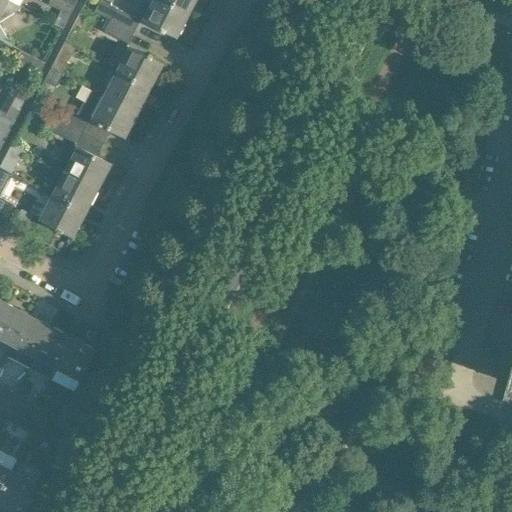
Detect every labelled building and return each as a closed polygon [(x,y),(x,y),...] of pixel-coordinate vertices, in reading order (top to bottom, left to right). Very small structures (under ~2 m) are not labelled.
[(0,0),(0,39),(11,46),(0,27),(0,24),(15,15),(20,5),(9,0),(0,0)] [(70,15),(75,5),(66,1),(64,0),(53,0),(50,5),(70,15)] [(97,11),(112,19),(135,30),(140,20),(103,0),(97,11)] [(168,0),(156,0),(145,21),(162,29),(161,31),(165,33),(166,31),(176,36),(190,10),(168,0)] [(168,0),(190,10),(194,0),(168,0)] [(129,42),(135,30),(112,19),(106,30),(129,42)] [(22,52),(45,63),(49,56),(26,44),(22,52)] [(153,57),(149,55),(148,56),(131,48),(119,71),(150,87),(162,64),(152,58),(153,57)] [(39,74),(45,63),(22,52),(17,62),(39,74)] [(52,66),(63,72),(69,61),(58,55),(52,66)] [(150,87),(119,71),(106,96),(137,112),(150,87)] [(103,125),(124,136),(137,112),(106,96),(93,89),(87,101),(84,100),(77,114),(89,120),(88,121),(93,123),(94,122),(94,121),(99,123),(99,125),(103,127),(103,125)] [(7,115),(16,119),(24,104),(15,99),(7,115)] [(59,119),(83,132),(88,121),(89,120),(77,114),(65,108),(59,119)] [(0,130),(8,135),(16,119),(7,115),(0,127),(0,130)] [(75,147),(83,132),(59,119),(51,134),(75,147)] [(0,166),(14,173),(25,152),(12,145),(0,166)] [(79,148),(67,171),(97,188),(110,163),(79,148)] [(0,198),(0,199),(14,173),(0,166),(0,198)] [(86,210),(97,188),(67,171),(55,194),(86,210)] [(86,210),(55,194),(42,220),(59,229),(58,231),(62,233),(63,231),(72,236),(86,210)] [(0,198),(0,225),(3,227),(14,205),(0,199),(0,198)] [(0,299),(0,319),(8,304),(0,299)] [(0,319),(0,338),(15,346),(30,315),(8,304),(0,319)] [(52,327),(30,315),(15,346),(8,358),(30,369),(52,327)] [(54,381),(60,370),(76,339),(52,327),(30,369),(54,381)] [(76,339),(60,370),(54,381),(75,392),(97,350),(76,339)] [(511,373),(511,378),(510,377),(503,402),(511,404),(511,373)] [(0,397),(12,403),(16,395),(0,386),(0,397)] [(16,395),(12,403),(36,416),(40,407),(16,395)] [(66,431),(78,408),(78,407),(67,402),(55,425),(66,431)] [(13,413),(0,406),(0,418),(8,423),(9,421),(13,413)] [(37,426),(13,413),(9,421),(34,433),(36,429),(36,430),(37,426)] [(38,426),(37,426),(36,430),(60,442),(64,434),(40,422),(38,426)] [(0,498),(14,472),(0,464),(0,498)] [(0,502),(18,511),(23,511),(38,484),(14,472),(0,498),(0,502)]
